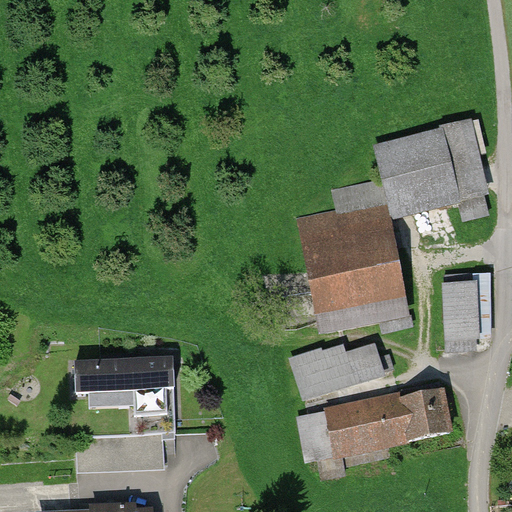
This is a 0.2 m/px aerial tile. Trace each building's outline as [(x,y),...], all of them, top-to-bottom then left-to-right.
[(481,199),(465,131),(370,153),(378,190),(336,200),(342,225),(292,236),(313,323),(398,302),(379,223),(481,199)] [(466,289),(438,289),(439,344),(467,343),(466,289)] [(375,381),(367,351),(290,371),(298,400),(375,381)] [(176,458),(173,364),(78,367),(79,414),(131,412),(132,438),(73,440),(74,479),(164,476),(163,458),(176,458)] [(436,392),(320,416),(329,456),(444,432),(436,392)]
